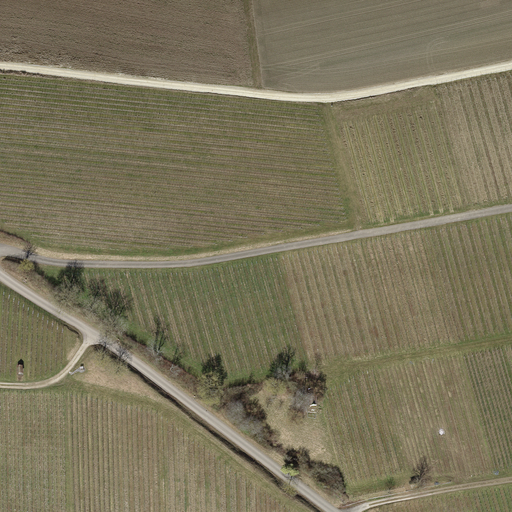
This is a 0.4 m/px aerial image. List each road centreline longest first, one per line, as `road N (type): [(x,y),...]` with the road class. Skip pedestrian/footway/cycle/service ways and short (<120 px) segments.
road 1 (track): [(511,205),(202,261),(57,262),(0,249)]
road 2 (track): [(0,64),(310,97),(511,63)]
road 3 (track): [(0,273),(145,369),(331,511)]
road 4 (track): [(511,332),(319,366)]
road 5 (track): [(511,477),(353,511)]
